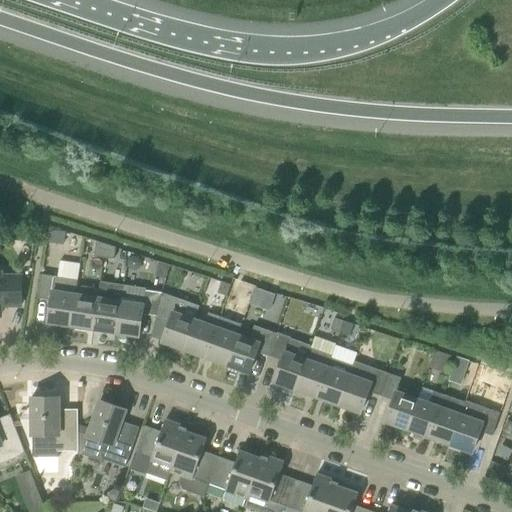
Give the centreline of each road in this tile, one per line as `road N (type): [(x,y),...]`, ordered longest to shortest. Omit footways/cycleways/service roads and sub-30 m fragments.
road 1 (residential): [(0,378),(66,375),(147,392),(506,511)]
road 2 (motorway): [(0,19),(268,100),(511,119)]
road 3 (motorway): [(444,0),(388,31),(322,50),(272,53),(172,36),(65,0)]
